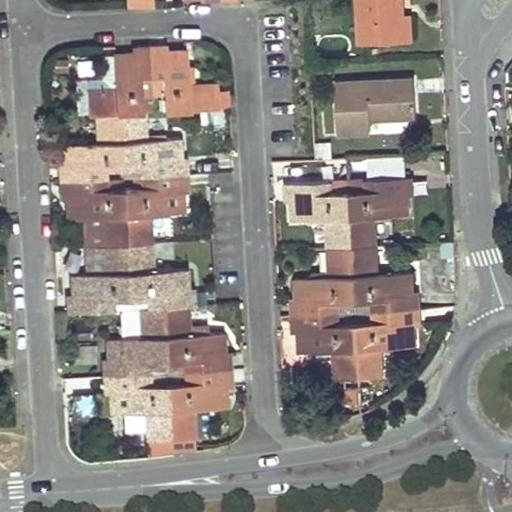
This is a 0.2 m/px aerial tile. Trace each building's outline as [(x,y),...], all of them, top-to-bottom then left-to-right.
[(396,16),(398,16),(400,16),(398,0),(356,0),(359,43),(397,41),(396,16)] [(409,40),(408,16),(400,16),(398,16),(396,16),(397,41),(409,40)] [(187,48),(149,50),(151,93),(152,111),(218,108),(217,90),(216,83),(189,84),(187,48)] [(95,114),(119,113),(143,111),(142,93),(151,93),(149,50),(114,52),(113,52),(113,54),(115,88),(85,90),(87,115),(95,114)] [(115,88),(113,54),(99,55),(99,78),(74,79),(76,115),(87,115),(85,90),(115,88)] [(68,58),(56,59),(57,72),(68,72),(68,58)] [(336,133),(352,132),(367,132),(367,119),(414,117),(412,80),(333,84),(336,133)] [(218,108),(229,107),(228,90),(217,90),(218,108)] [(152,111),(151,93),(142,93),(143,111),(152,111)] [(133,166),(134,177),(181,174),(185,174),(184,159),(180,159),(179,138),(145,140),(143,111),(119,113),(122,167),(133,166)] [(122,167),(119,113),(95,114),(97,143),(63,144),(65,181),(104,179),(104,168),(122,167)] [(123,178),(134,177),(133,166),(122,167),(123,178)] [(122,167),(104,168),(104,179),(123,178),(122,167)] [(124,189),(127,243),(151,241),(149,213),(183,212),(181,174),(134,177),(134,183),(134,188),(124,189)] [(124,189),(134,188),(134,183),(134,177),(123,178),(124,189)] [(123,178),(104,179),(105,190),(124,189),(123,178)] [(350,246),(373,244),(372,216),(407,214),(405,178),(347,181),(347,190),(350,246)] [(105,190),(104,179),(65,181),(66,218),(84,217),(101,216),(102,244),(127,243),(124,189),(105,190)] [(329,182),(329,191),(347,190),(347,181),(329,182)] [(325,219),(327,247),(350,246),(347,190),(329,191),(329,182),(289,184),(291,221),(325,219)] [(102,244),(101,216),(84,217),(85,245),(102,244)] [(127,243),(130,297),(148,296),(148,308),(163,307),(187,305),(189,305),(187,268),(152,270),(151,241),(127,243)] [(130,297),(127,243),(102,244),(104,273),(87,274),(70,275),(72,312),(105,311),(113,310),(113,298),(130,297)] [(104,273),(102,244),(85,245),(87,274),(104,273)] [(373,311),(412,309),(411,272),(375,274),(373,244),(350,246),(353,300),(372,299),(373,311)] [(335,301),(353,300),(350,246),(327,247),(329,276),(294,278),(296,315),(336,313),(335,301)] [(140,308),(148,308),(148,296),(130,297),(130,309),(140,308)] [(130,297),(113,298),(113,310),(122,309),(130,309),(130,297)] [(372,299),(353,300),(354,312),(373,311),(372,299)] [(353,300),(335,301),(336,313),(354,312),(353,300)] [(187,305),(163,307),(166,361),(185,360),(186,371),(224,369),(222,331),(209,332),(189,333),(188,322),(187,305)] [(109,376),(147,374),(147,362),(166,361),(163,307),(148,308),(140,308),(142,337),(124,338),(108,338),(109,361),(105,361),(106,376),(107,376),(109,376)] [(122,317),(124,338),(142,337),(140,308),(130,309),(122,309),(122,317)] [(122,309),(113,310),(105,311),(105,318),(122,317),(122,309)] [(373,323),(354,323),(357,377),(381,376),(381,348),(413,346),(412,309),(373,311),(373,323)] [(373,311),(354,312),(354,323),(373,323),(373,311)] [(354,312),(336,313),(336,324),(354,323),(354,312)] [(336,324),(336,313),(296,315),(298,351),(315,350),(332,349),(333,379),(357,377),(354,323),(336,324)] [(209,321),(188,322),(189,333),(209,332),(209,321)] [(96,341),(72,340),(72,358),(96,358),(96,341)] [(166,372),(186,371),(185,360),(166,361),(166,372)] [(166,361),(147,362),(147,374),(166,372),(166,361)] [(227,406),(224,369),(186,371),(186,382),(167,383),(170,437),(192,437),(192,407),(227,406)] [(186,371),(166,372),(167,383),(186,382),(186,371)] [(147,439),(170,437),(167,383),(166,372),(147,374),(109,376),(111,412),(146,410),(146,427),(147,439)] [(74,396),(78,415),(96,411),(93,393),(74,396)] [(170,437),(147,439),(147,457),(171,454),(170,437)] [(192,437),(170,437),(171,454),(193,451),(192,437)]
